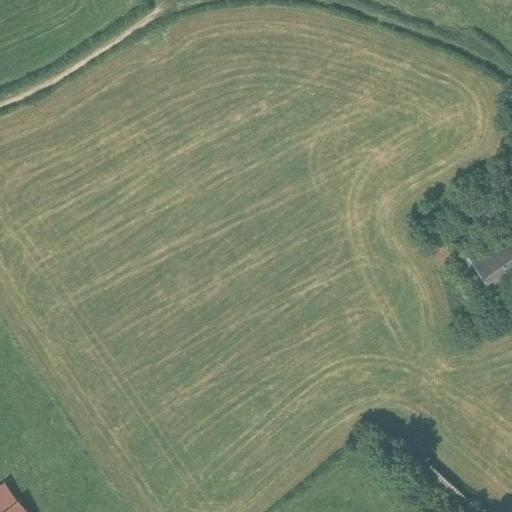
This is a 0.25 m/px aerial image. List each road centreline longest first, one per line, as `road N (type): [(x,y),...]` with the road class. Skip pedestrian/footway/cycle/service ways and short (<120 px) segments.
road 1 (track): [(0,107),(127,33),(250,0)]
road 2 (track): [(309,0),(391,24),(488,66),(511,86)]
